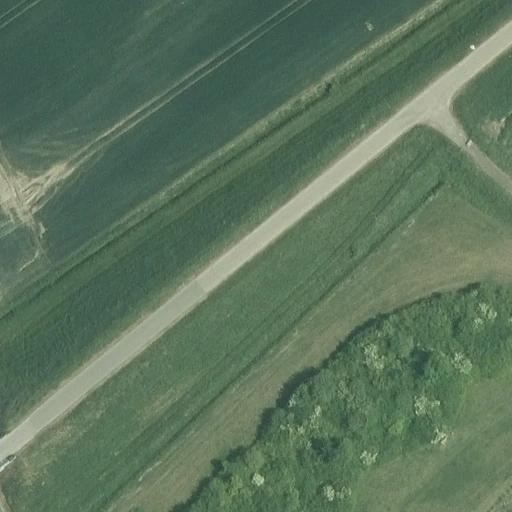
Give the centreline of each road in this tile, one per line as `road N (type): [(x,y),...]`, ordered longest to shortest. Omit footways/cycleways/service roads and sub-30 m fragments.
road 1 (unclassified): [(0,452),(511,33)]
road 2 (track): [(511,403),(482,428),(449,483),(387,511)]
road 3 (track): [(426,103),(511,191)]
